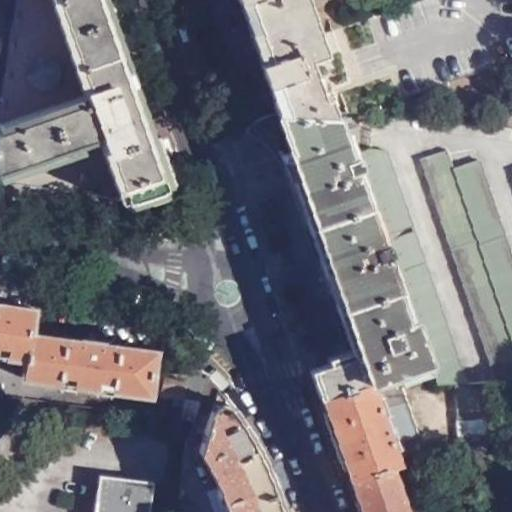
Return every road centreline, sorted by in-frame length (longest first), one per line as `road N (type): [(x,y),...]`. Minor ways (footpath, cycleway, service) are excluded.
road 1 (tertiary): [(211,201),(144,0)]
road 2 (tertiary): [(316,511),(268,376)]
road 3 (unclassified): [(76,254),(199,303)]
road 4 (unclassified): [(206,272),(76,254)]
